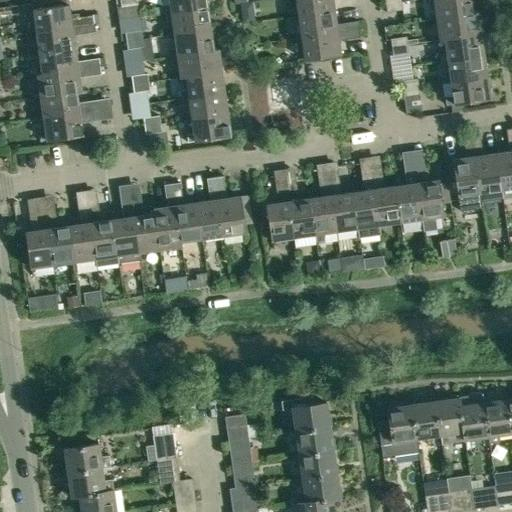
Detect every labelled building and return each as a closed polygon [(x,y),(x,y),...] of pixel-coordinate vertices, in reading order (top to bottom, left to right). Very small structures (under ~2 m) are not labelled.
[(79,17),(79,14),(70,15),(69,5),(63,5),(62,0),(58,0),(32,4),(22,5),(23,14),(33,13),(36,32),(72,26),(78,25),(94,23),(93,15),(79,17)] [(207,7),(206,0),(169,0),(171,6),(165,7),(165,13),(207,7)] [(296,0),(299,16),(334,11),(332,0),(296,0)] [(434,0),(437,19),(478,13),(477,12),(473,13),(471,0),(434,0)] [(402,2),(385,4),(387,13),(403,10),(402,2)] [(210,29),(207,7),(165,13),(167,21),(173,20),(175,34),(210,29)] [(334,11),(299,16),(302,38),(337,33),(336,24),(334,11)] [(440,41),(481,35),(478,13),(437,19),(440,41)] [(358,21),(342,23),(343,32),(359,29),(358,21)] [(94,23),(78,25),(79,34),(95,32),(94,23)] [(36,32),(39,52),(75,47),(73,35),(72,26),(36,32)] [(171,49),(172,57),(218,50),(218,49),(213,50),(210,29),(175,34),(177,49),(171,49)] [(359,29),(343,32),(344,40),(361,38),(359,29)] [(126,41),(142,39),(141,31),(125,33),(126,41)] [(337,33),(302,38),(305,60),(341,55),(339,41),(337,33)] [(484,56),(481,35),(440,41),(445,40),(448,62),(484,56)] [(392,47),(408,45),(407,37),(390,39),(392,47)] [(143,47),(142,39),(126,41),(127,50),(143,47)] [(408,45),(392,47),(393,56),(409,53),(408,45)] [(77,61),(75,47),(39,52),(42,74),(37,74),(37,75),(78,68),(77,61)] [(222,73),(218,50),(172,57),(173,64),(179,63),(181,79),(186,78),(222,73)] [(484,56),(448,62),(451,83),(487,78),(484,56)] [(84,68),(100,65),(99,58),(83,60),(84,68)] [(101,75),(100,66),(100,65),(84,68),(85,77),(101,75)] [(37,75),(41,98),(76,93),(81,92),(79,78),(78,68),(37,75)] [(225,95),(222,73),(186,78),(188,91),(182,92),(183,100),(225,95)] [(131,76),(132,85),(148,82),(147,74),(131,76)] [(487,78),(451,83),(454,105),(490,100),(487,78)] [(402,81),(403,89),(419,87),(418,79),(402,81)] [(149,91),(148,82),(132,85),(133,93),(149,91)] [(420,95),(419,87),(403,89),(404,98),(420,95)] [(78,102),(76,93),(41,98),(44,119),(80,114),(78,102)] [(228,117),(225,95),(183,100),(183,106),(190,105),(192,122),(228,117)] [(85,113),(92,112),(91,101),(84,102),(85,113)] [(92,112),(44,119),(47,140),(83,135),(81,124),(93,122),(92,112)] [(144,127),(160,124),(159,116),(143,118),(144,127)] [(228,117),(192,122),(195,142),(231,137),(228,117)] [(160,124),(144,127),(146,135),(161,133),(160,124)] [(509,152),(496,154),(500,190),(501,189),(503,199),(511,197),(511,129),(506,130),(509,152)] [(474,151),(482,150),(480,134),(471,135),(474,151)] [(474,151),(471,135),(463,136),(465,152),(474,151)] [(480,192),(500,190),(496,154),(483,156),(475,157),(480,192)] [(453,160),(458,195),(460,211),(482,208),(480,192),(475,157),(466,158),(453,160)] [(426,169),(416,171),(417,178),(418,183),(423,219),(424,231),(437,230),(436,217),(444,216),(439,180),(427,182),(426,169)] [(417,178),(416,171),(405,172),(406,179),(417,178)] [(384,182),(383,175),(373,177),(374,184),(384,182)] [(223,177),(215,178),(218,194),(226,193),(224,184),(223,177)] [(374,184),(373,177),(362,178),(363,185),(374,184)] [(218,194),(215,178),(207,179),(209,196),(218,194)] [(340,182),(329,183),(330,190),(341,188),(340,184),(340,182)] [(180,183),(172,184),(174,201),(175,207),(180,247),(182,247),(182,242),(203,239),(197,203),(184,205),(181,185),(180,184),(180,183)] [(330,190),(329,183),(319,184),(320,192),(330,190)] [(406,185),(396,186),(401,222),(423,219),(418,183),(406,185)] [(166,202),(174,201),(172,184),(164,185),(166,202)] [(379,226),(401,222),(396,186),(384,188),(374,189),(379,226)] [(298,195),(297,188),(286,189),(287,196),(298,195)] [(287,196),(286,189),(276,191),(277,198),(287,196)] [(363,191),(353,193),(358,229),(359,238),(380,235),(379,226),(374,189),(363,191)] [(336,232),(358,229),(353,193),(352,193),(342,194),(331,196),(336,232)] [(310,199),(314,235),(315,241),(324,240),(323,234),(336,232),(331,196),(321,197),(310,199)] [(218,200),(223,236),(246,233),(245,225),(241,197),(226,199),(218,200)] [(309,242),(315,241),(314,235),(310,199),(299,200),(288,202),(293,238),(308,236),(309,242)] [(209,201),(197,203),(203,239),(223,236),(218,200),(209,201)] [(288,202),(278,204),(266,205),(271,241),(293,238),(288,202)] [(143,212),(142,203),(132,205),(133,213),(143,212)] [(140,262),(139,253),(132,205),(121,206),(123,219),(112,220),(118,266),(140,262)] [(153,210),(154,214),(159,250),(180,247),(175,207),(167,208),(153,210)] [(100,216),(99,209),(88,211),(89,218),(100,216)] [(89,218),(88,211),(79,212),(80,219),(89,218)] [(139,253),(159,250),(154,214),(144,215),(134,217),(139,253)] [(58,222),(57,215),(46,217),(47,224),(58,222)] [(31,269),(53,266),(48,230),(47,224),(46,217),(36,218),(38,231),(25,233),(31,269)] [(96,269),(118,266),(112,220),(101,222),(90,223),(95,260),(96,269)] [(81,225),(69,226),(74,263),(95,260),(90,223),(81,225)] [(53,266),(74,263),(69,226),(59,228),(48,230),(53,266)] [(349,270),(347,257),(340,258),(342,271),(349,270)] [(164,280),(166,293),(176,291),(174,278),(164,280)] [(489,436),(484,402),(483,394),(459,397),(465,439),(488,436),(489,436)] [(465,439),(459,397),(435,401),(440,435),(441,441),(464,438),(464,440),(465,439)] [(281,401),(281,402),(282,410),(292,409),(295,432),(329,427),(326,403),(306,406),(305,398),(281,401)] [(511,432),(511,427),(508,399),(484,402),(489,436),(488,436),(489,444),(500,442),(499,434),(511,432)] [(440,435),(435,401),(412,404),(416,438),(417,438),(440,435)] [(388,408),(389,420),(377,422),(383,458),(419,452),(417,438),(416,438),(412,404),(388,408)] [(225,417),(226,428),(246,426),(245,415),(225,417)] [(299,455),(332,450),(329,427),(295,432),(299,455)] [(248,438),(228,441),(230,452),(250,449),(248,438)] [(68,473),(102,468),(110,467),(108,456),(100,457),(98,444),(64,449),(68,473)] [(174,446),(154,450),(156,460),(176,458),(174,446)] [(336,474),(332,450),(299,455),(302,479),(336,474)] [(251,462),(231,465),(233,476),(253,473),(251,462)] [(102,468),(68,473),(71,496),(113,490),(111,480),(103,481),(102,468)] [(178,470),(158,473),(159,484),(179,481),(178,470)] [(339,498),(336,474),(302,479),(305,502),(297,503),(298,504),(331,499),(339,498)] [(506,484),(495,485),(498,505),(508,504),(506,484)] [(255,486),(235,488),(236,499),(256,496),(255,486)] [(482,487),(471,489),(474,509),(485,507),(482,487)] [(115,511),(113,490),(71,496),(71,498),(79,496),(81,511),(115,511)] [(459,491),(448,492),(451,511),(461,510),(459,491)] [(194,492),(174,495),(175,506),(195,502),(194,492)] [(437,511),(435,494),(424,496),(426,511),(437,511)] [(298,511),(333,511),(331,499),(298,504),(298,511)]
